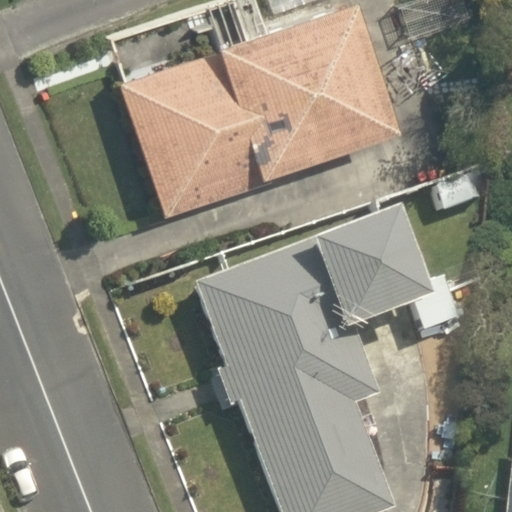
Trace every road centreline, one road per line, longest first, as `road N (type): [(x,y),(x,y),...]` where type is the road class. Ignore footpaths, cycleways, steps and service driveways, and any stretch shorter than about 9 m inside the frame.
road 1 (tertiary): [(83,511),(0,294)]
road 2 (unknown): [(0,52),(147,0)]
